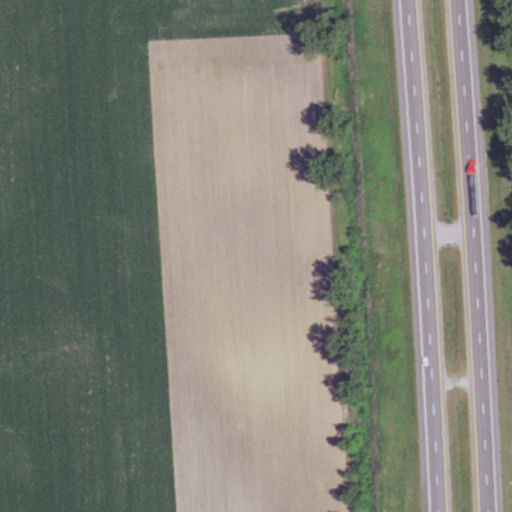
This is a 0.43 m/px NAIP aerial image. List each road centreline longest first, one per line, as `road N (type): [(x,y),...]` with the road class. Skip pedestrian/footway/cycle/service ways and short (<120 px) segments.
road 1 (motorway): [(409,0),(440,511)]
road 2 (motorway): [(487,511),(459,0)]
